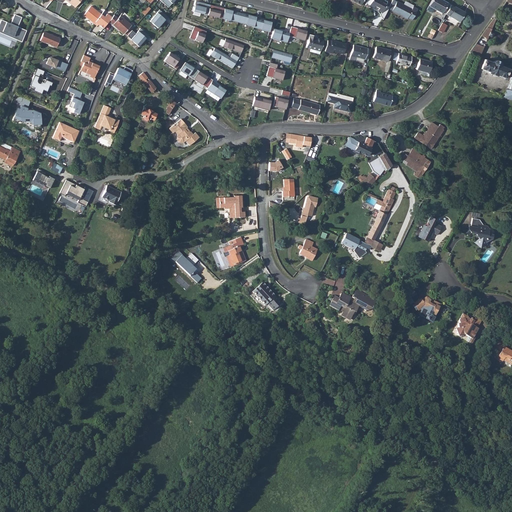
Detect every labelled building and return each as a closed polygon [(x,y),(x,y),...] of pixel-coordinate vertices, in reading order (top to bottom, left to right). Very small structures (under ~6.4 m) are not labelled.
[(384,0),(371,0),(369,5),(373,8),(374,6),(379,8),(378,10),(382,12),(388,2),(384,0)] [(395,0),(392,0),(389,8),(392,10),(397,1),(395,0)] [(406,0),(403,4),(412,9),(414,6),(414,5),(406,0)] [(442,0),(432,0),(429,6),(442,13),(448,3),(442,0)] [(256,17),(195,1),(192,11),(221,19),(222,18),(253,26),(253,27),(269,31),(271,22),(255,18),(256,17)] [(412,9),(403,4),(397,1),(392,10),(407,18),(408,16),(413,18),(418,8),(414,6),(412,9)] [(451,5),(445,14),(460,22),(465,13),(451,5)] [(83,15),(89,20),(96,11),(90,6),(83,15)] [(141,13),(144,16),(150,9),(147,6),(141,13)] [(167,17),(159,10),(149,21),(157,28),(167,17)] [(96,11),(89,20),(96,26),(97,25),(102,29),(108,21),(111,18),(106,14),(103,17),(96,11)] [(1,20),(0,22),(0,32),(22,42),(27,31),(18,27),(21,18),(14,15),(10,24),(1,20)] [(111,18),(108,21),(123,34),(131,25),(120,16),(118,19),(113,15),(111,18)] [(494,18),(481,36),(487,38),(488,36),(492,37),(493,34),(490,32),(495,25),(498,22),(494,19),(494,18)] [(206,31),(194,26),(189,38),(201,43),(206,31)] [(273,28),(271,38),(286,42),(288,36),(303,40),(306,31),(291,26),(289,33),(273,28)] [(138,46),(148,35),(140,28),(130,39),(138,46)] [(43,32),(39,41),(55,47),(59,39),(43,32)] [(308,35),(305,48),(310,49),(309,53),(318,55),(322,41),(314,38),(314,36),(308,35)] [(243,45),(225,38),(222,46),(241,53),(243,45)] [(326,41),(323,51),(331,53),(332,52),(342,54),(344,44),(330,41),(330,42),(326,41)] [(480,56),(484,47),(476,43),(471,52),(480,56)] [(352,45),(348,60),(354,62),(355,57),(363,59),(366,49),(352,45)] [(375,47),(372,58),(387,62),(390,51),(375,47)] [(210,55),(232,68),(238,57),(232,54),(230,57),(214,48),(210,55)] [(271,58),(290,63),(292,55),(273,50),(271,58)] [(182,60),(169,52),(164,61),(176,69),(182,60)] [(397,53),(395,63),(408,66),(411,57),(397,53)] [(49,57),(46,65),(65,72),(68,64),(49,57)] [(80,70),(78,74),(91,79),(98,65),(88,61),(90,58),(86,57),(84,62),(80,70)] [(418,58),(415,69),(428,73),(431,62),(418,58)] [(484,59),(481,68),(488,71),(488,73),(496,76),(496,75),(505,78),(508,69),(502,66),(502,65),(502,63),(500,61),(499,60),(498,60),(496,59),(494,59),(492,60),(490,62),(484,59)] [(185,62),(180,70),(207,88),(206,89),(220,98),(225,90),(212,81),(212,80),(185,62)] [(98,65),(91,79),(92,80),(99,66),(98,65)] [(269,66),(266,76),(282,80),(284,71),(269,66)] [(44,71),(36,68),(29,86),(33,88),(32,90),(40,94),(42,90),(46,92),(49,85),(50,86),(52,82),(44,80),(43,83),(41,82),(40,83),(39,84),(38,83),(37,82),(36,81),(37,80),(39,74),(42,75),(44,71)] [(511,74),(503,96),(511,99),(511,74)] [(156,88),(149,80),(144,84),(151,92),(152,91),(153,92),(155,91),(155,89),(156,88)] [(73,111),(80,114),(84,102),(79,99),(82,93),(68,87),(66,91),(73,94),(70,102),(73,103),(72,108),(74,109),(73,111)] [(376,91),(373,102),(389,106),(389,105),(391,96),(379,93),(380,92),(376,91)] [(328,93),(326,101),(334,104),(333,108),(349,112),(352,102),(336,98),(337,95),(328,93)] [(337,95),(336,98),(352,102),(353,98),(337,94),(337,95)] [(175,103),(167,96),(164,101),(169,105),(167,109),(165,112),(169,114),(175,103)] [(252,106),(268,110),(270,100),(254,96),(252,106)] [(273,106),(285,109),(287,100),(275,97),(273,106)] [(298,109),(316,115),(319,105),(300,100),(293,98),(291,107),(298,109)] [(94,127),(99,130),(101,126),(110,130),(109,131),(114,133),(119,120),(111,117),(111,118),(108,116),(111,108),(104,105),(94,127)] [(141,121),(140,123),(146,126),(147,123),(148,124),(150,119),(153,120),(156,113),(152,112),(153,111),(147,108),(147,109),(144,107),(140,105),(137,112),(143,115),(140,120),(141,121)] [(17,108),(12,120),(18,122),(21,118),(26,118),(28,120),(32,120),(33,126),(35,128),(41,127),(40,121),(43,121),(42,114),(33,110),(26,110),(26,108),(21,106),(19,109),(17,108)] [(174,124),(169,128),(173,133),(175,131),(177,133),(176,139),(179,142),(183,142),(186,140),(190,144),(199,136),(195,131),(193,134),(190,131),(188,130),(187,131),(185,128),(187,126),(181,118),(177,121),(178,123),(175,125),(174,124)] [(52,137),(55,138),(62,123),(59,122),(52,137)] [(414,137),(431,148),(444,130),(442,129),(443,127),(440,124),(438,127),(432,122),(428,128),(428,129),(423,136),(418,132),(414,137)] [(62,123),(55,138),(59,140),(61,136),(73,142),(78,130),(62,123)] [(310,144),(311,144),(312,142),(310,142),(311,137),(290,134),(289,141),(289,143),(295,144),(294,147),(301,148),(302,145),(309,146),(310,144)] [(365,141),(360,138),(359,138),(357,138),(356,138),(355,139),(355,140),(350,138),(345,146),(355,150),(361,153),(359,156),(364,159),(366,156),(367,156),(370,148),(374,141),(367,137),(365,141)] [(3,142),(1,146),(10,151),(12,147),(3,142)] [(10,151),(1,146),(0,145),(0,155),(5,159),(5,161),(13,165),(20,152),(12,147),(10,151)] [(286,148),(282,151),(287,160),(292,157),(286,148)] [(405,154),(402,158),(408,162),(418,169),(416,171),(414,174),(419,178),(430,162),(418,153),(419,152),(413,148),(408,155),(405,154)] [(378,175),(375,179),(376,180),(380,174),(383,171),(384,170),(386,171),(391,165),(384,153),(379,156),(385,167),(383,169),(381,168),(376,173),(378,175)] [(274,162),(269,162),(269,171),(276,171),(283,167),(279,160),(274,162)] [(59,174),(63,166),(54,162),(50,169),(59,174)] [(408,162),(406,164),(416,171),(418,169),(408,162)] [(46,172),(38,168),(33,178),(45,184),(44,185),(49,188),(53,181),(54,182),(56,179),(49,175),(49,177),(45,175),(46,172)] [(364,180),(363,181),(369,187),(376,180),(375,179),(370,174),(364,180)] [(283,191),(281,191),(282,197),(293,196),(293,179),(283,179),(283,191)] [(85,206),(93,191),(85,187),(84,189),(66,180),(59,193),(64,196),(66,192),(78,199),(77,202),(85,206)] [(107,185),(102,196),(110,200),(109,201),(115,205),(121,193),(113,189),(113,188),(107,185)] [(376,220),(365,242),(371,245),(382,223),(386,215),(387,215),(394,200),(393,199),(395,192),(396,189),(391,186),(390,190),(388,189),(383,201),(382,205),(379,212),(376,219),(376,220)] [(366,198),(382,205),(383,201),(376,198),(376,197),(368,193),(366,198)] [(234,197),(219,198),(220,208),(224,208),(224,209),(229,209),(230,218),(245,217),(244,212),(240,212),(240,208),(242,207),(241,195),(234,196),(234,197)] [(318,198),(308,195),(304,208),(302,208),(301,218),(298,217),(296,223),(306,225),(308,216),(312,216),(314,208),(316,208),(318,198)] [(425,224),(420,236),(429,241),(433,232),(438,234),(442,225),(436,222),(437,219),(432,216),(427,225),(425,224)] [(471,229),(466,232),(469,235),(473,232),(478,233),(482,238),(477,241),(479,244),(482,247),(488,243),(487,242),(492,239),(493,240),(494,235),(491,235),(490,232),(491,230),(489,227),(486,228),(481,220),(474,218),(472,227),(471,227),(471,229)] [(345,235),(341,242),(353,248),(354,249),(359,239),(346,233),(345,235)] [(224,255),(222,255),(228,268),(234,266),(233,264),(239,262),(240,263),(245,261),(240,247),(244,246),(241,237),(228,242),(230,245),(223,248),(225,252),(223,253),(224,255)] [(299,245),(298,248),(301,249),(299,253),(307,257),(307,258),(312,261),(317,249),(311,246),(313,242),(306,239),(302,246),(299,245)] [(341,242),(338,248),(350,254),(353,248),(341,242)] [(178,251),(170,260),(196,285),(201,279),(194,272),(197,270),(193,266),(198,261),(191,253),(185,259),(178,251)] [(334,285),(342,289),(345,282),(337,278),(334,285)] [(262,282),(252,292),(249,294),(262,308),(265,305),(266,304),(273,311),(281,303),(262,282)] [(333,296),(328,305),(337,310),(338,309),(342,311),(340,315),(348,320),(353,313),(354,313),(358,305),(361,307),(361,308),(365,311),(371,309),(376,300),(356,289),(351,297),(353,299),(351,302),(349,300),(350,298),(341,293),(337,299),(333,296)] [(414,289),(407,293),(411,298),(417,294),(414,289)] [(420,315),(433,321),(436,316),(441,307),(440,306),(441,304),(433,300),(432,300),(429,299),(428,297),(423,300),(422,298),(414,304),(419,311),(421,310),(422,311),(420,315)] [(459,328),(457,328),(458,334),(461,335),(465,334),(470,337),(469,339),(469,342),(472,343),(475,338),(473,337),(478,329),(482,321),(476,318),(474,321),(469,318),(469,317),(464,313),(460,320),(460,323),(458,324),(459,328)] [(494,361),(500,364),(501,362),(510,367),(511,363),(511,355),(506,352),(505,353),(500,351),(503,346),(495,342),(489,355),(495,358),(494,361)]
